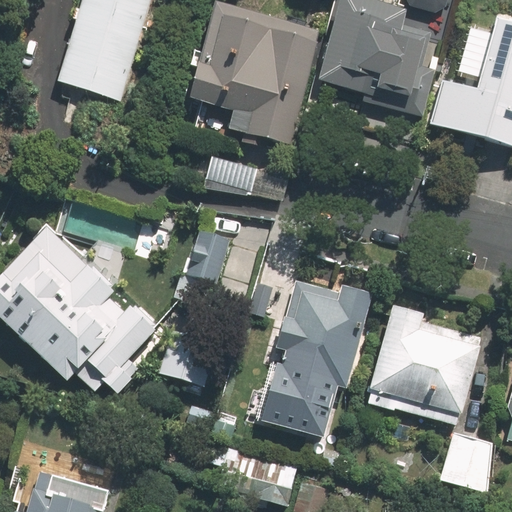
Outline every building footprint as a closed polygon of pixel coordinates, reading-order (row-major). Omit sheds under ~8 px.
[(155,0),(85,0),(60,80),(124,100),(155,0)] [(231,0),(224,0),(201,95),(240,104),(235,126),(295,141),(324,23),(231,0)] [(412,4),(396,0),(346,0),(325,84),(425,110),(438,57),(429,55),(435,30),(408,23),(412,4)] [(410,0),(411,0),(439,9),(440,9),(441,8),(442,7),(443,6),(444,6),(444,5),(445,4),(446,3),(447,2),(447,1),(447,0),(410,0)] [(485,82),(483,81),(481,86),(447,75),(433,118),(511,142),(511,14),(497,12),(494,25),(499,26),(485,82)] [(217,154),(210,176),(254,190),(261,167),(217,154)] [(49,224),(0,274),(0,316),(22,338),(15,345),(64,393),(76,381),(100,404),(110,394),(123,406),(149,379),(135,366),(169,331),(93,257),(89,262),(49,224)] [(271,224),(269,246),(297,248),(298,227),(271,224)] [(221,282),(233,233),(199,225),(187,274),(221,282)] [(285,275),(286,259),(264,258),(261,301),(275,302),(277,275),(285,275)] [(281,344),(288,345),(284,360),(277,359),(264,415),(330,431),(341,384),(351,387),(374,288),(299,270),(281,344)] [(489,322),(397,298),(371,398),(464,422),(489,322)] [(499,439),(457,431),(447,481),(489,490),(499,439)] [(286,460),(225,450),(219,489),(280,499),(286,460)] [(42,467),(40,475),(32,508),(19,505),(17,511),(111,511),(118,486),(42,467)]
